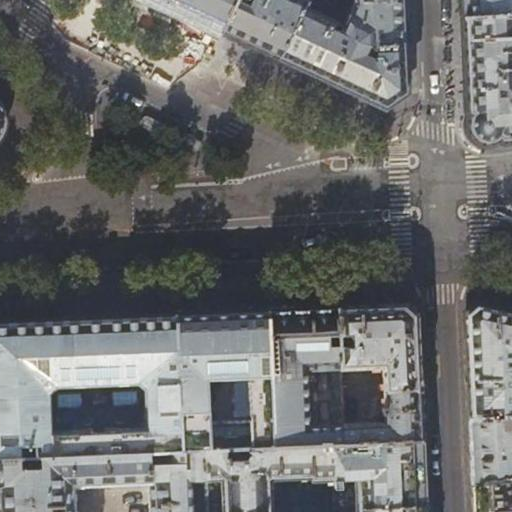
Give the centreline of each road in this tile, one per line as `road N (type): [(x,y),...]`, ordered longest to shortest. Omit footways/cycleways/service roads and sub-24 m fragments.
road 1 (tertiary): [(344,212),(303,143),(73,42)]
road 2 (residential): [(439,210),(451,511)]
road 3 (primary): [(76,230),(344,212)]
road 4 (residential): [(432,0),(439,210)]
road 5 (residential): [(73,42),(76,230)]
